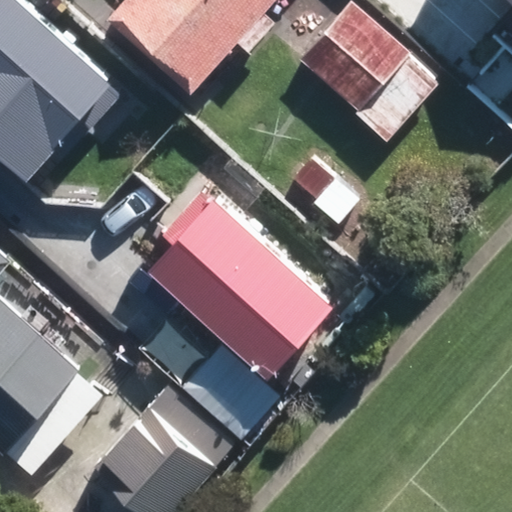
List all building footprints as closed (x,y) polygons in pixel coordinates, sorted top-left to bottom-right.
[(0,0),(0,146),(39,180),(120,87),(18,0),(0,0)] [(193,86),(275,0),(125,0),(114,11),(193,86)] [(445,74),(360,0),(350,0),(299,58),(389,137),(445,74)] [(230,188),(163,264),(287,372),(354,295),(230,188)] [(0,231),(0,435),(10,445),(83,365),(0,288),(0,274),(21,251),(0,231)] [(160,511),(173,511),(239,435),(169,376),(98,460),(160,511)]
